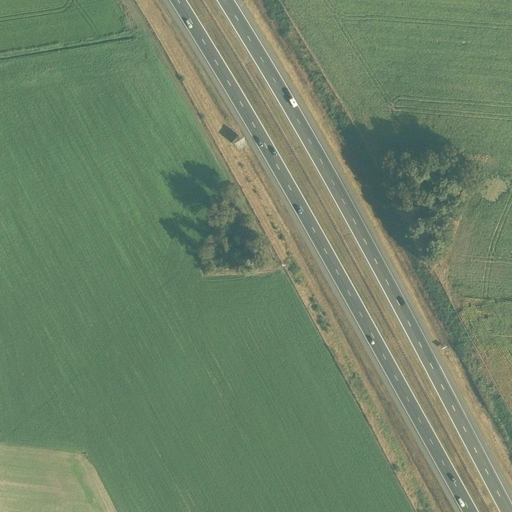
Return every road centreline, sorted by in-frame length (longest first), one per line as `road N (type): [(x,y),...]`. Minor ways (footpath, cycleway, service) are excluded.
road 1 (motorway): [(174,0),(268,151),(468,511)]
road 2 (motorway): [(510,511),(222,0)]
road 3 (track): [(125,0),(273,260)]
